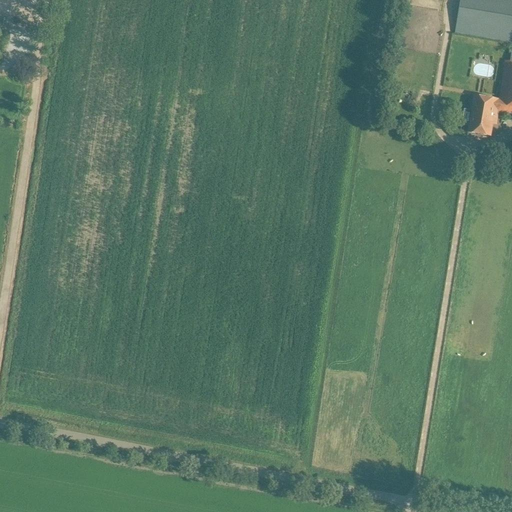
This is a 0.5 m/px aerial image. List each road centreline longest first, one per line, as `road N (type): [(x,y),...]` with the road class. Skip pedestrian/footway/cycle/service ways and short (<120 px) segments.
road 1 (unclassified): [(410,511),(392,497),(0,421)]
road 2 (track): [(408,507),(471,154)]
road 3 (track): [(0,343),(40,61)]
